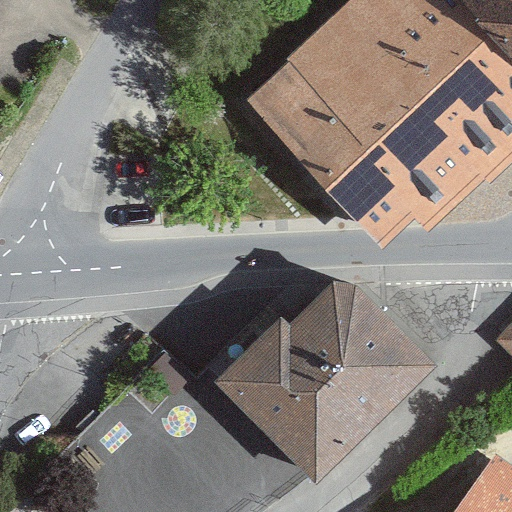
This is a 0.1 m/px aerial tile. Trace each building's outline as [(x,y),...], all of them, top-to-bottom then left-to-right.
[(290,63),(246,100),(324,190),(433,88),(353,0),(287,60),(290,63)] [(353,0),(433,88),(324,190),(353,222),(384,253),(415,219),(429,233),(487,179),(490,184),(511,163),(511,62),(478,34),(456,0),(353,0)] [(511,0),(456,0),(478,34),(511,62),(511,0)] [(283,309),(215,376),(314,475),(319,480),(438,366),(355,284),(332,282),(291,317),(283,309)] [(451,511),(511,511),(511,462),(496,451),(451,511)]
